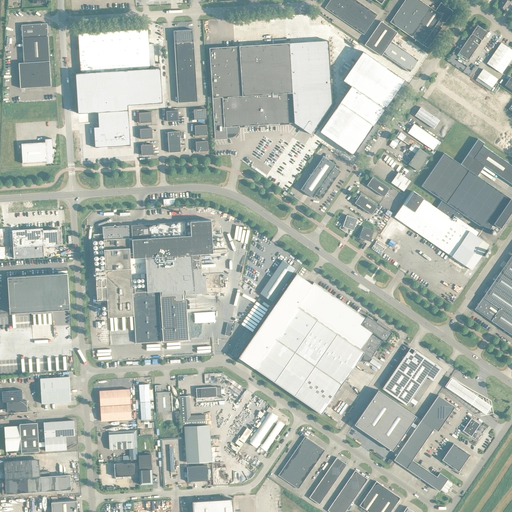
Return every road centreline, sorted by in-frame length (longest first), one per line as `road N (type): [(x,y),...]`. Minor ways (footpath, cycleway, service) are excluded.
road 1 (unknown): [(220,313),(152,349),(96,343),(83,233),(101,217),(207,214),(227,232),(230,274)]
road 2 (unclassified): [(307,243),(474,5)]
road 3 (tertiary): [(73,192),(226,189),(307,243)]
road 4 (unclassified): [(62,18),(310,0)]
road 5 (unclassified): [(90,497),(250,485),(302,414)]
road 6 (unclassified): [(302,414),(222,361),(83,369)]
road 7 (unclassified): [(83,369),(73,192)]
road 8 (unclassified): [(73,192),(62,18)]
road 9 (unclassified): [(443,511),(302,414)]
road 10 (tertiary): [(307,243),(442,336)]
road 11 (unknown): [(62,18),(17,20),(13,29),(14,87),(42,91)]
road 12 (unclassified): [(90,497),(83,369)]
road 13 (unknown): [(226,472),(213,415),(188,396),(198,362)]
road 14 (unclassified): [(442,336),(511,237)]
